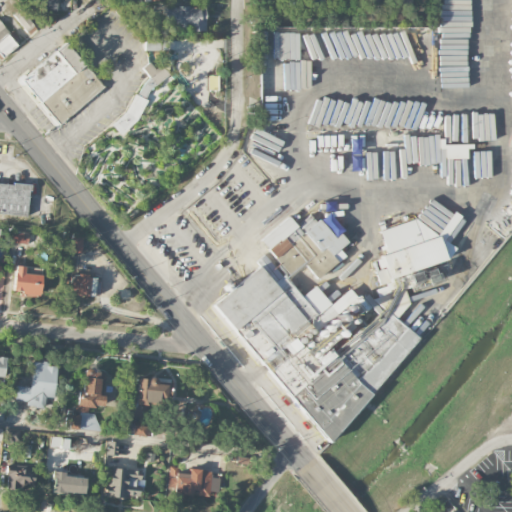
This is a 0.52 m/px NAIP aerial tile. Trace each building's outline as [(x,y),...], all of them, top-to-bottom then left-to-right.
[(39,0),(40,12),(56,12),(55,0),(39,0)] [(164,31),(205,31),(205,7),(164,7),(164,31)] [(13,15),(24,31),(32,25),(21,9),(13,15)] [(17,45),(5,32),(7,30),(0,22),(0,59),(17,45)] [(232,146),(237,127),(237,123),(237,111),(238,41),(168,41),(143,41),(143,51),(150,51),(232,146)] [(67,42),(22,80),(59,125),(104,87),(67,42)] [(150,64),(144,69),(151,78),(145,83),(137,96),(135,95),(126,112),(111,126),(120,135),(137,120),(146,101),(145,100),(149,90),(158,83),(166,93),(170,89),(163,80),(169,75),(161,66),(155,71),(150,64)] [(0,183),(0,213),(26,216),(28,191),(31,190),(32,183),(14,182),(13,185),(0,183)] [(414,219),(379,231),(387,254),(380,256),(384,269),(375,273),(379,286),(389,282),(388,280),(445,260),(454,248),(442,240),(459,216),(452,212),(436,236),(414,219)] [(288,217),(260,241),(298,286),(310,276),(315,281),(344,257),(338,249),(347,242),(340,234),(341,231),(327,214),(302,235),(288,217)] [(27,244),(27,236),(21,235),(21,233),(12,232),(11,243),(27,244)] [(81,237),(69,236),(68,253),(80,254),(81,237)] [(12,293),(38,296),(41,276),(24,274),(24,267),(16,266),(12,293)] [(283,275),(272,285),(258,268),(213,306),(260,362),(330,304),(315,286),(301,297),(283,275)] [(93,296),(93,276),(71,275),(70,296),(93,296)] [(301,345),(269,372),(327,442),(417,339),(387,313),(380,318),(378,323),(307,383),(291,363),(297,358),(304,365),(312,359),(301,345)] [(14,400),(26,401),(25,406),(45,407),(46,397),(53,398),(56,364),(32,362),(30,387),(15,386),(14,400)] [(71,429),(95,432),(97,415),(86,413),(87,406),(102,407),(103,396),(100,395),(103,373),(83,371),(81,391),(75,391),(71,429)] [(135,403),(165,405),(166,385),(156,385),(156,379),(136,378),(135,403)] [(144,437),(145,427),(126,424),(125,434),(144,437)] [(9,441),(18,441),(19,430),(10,430),(9,441)] [(217,444),(197,443),(196,453),(216,454),(217,444)] [(34,465),(5,467),(6,488),(35,487),(34,465)] [(138,496),(139,470),(107,469),(105,498),(125,499),(125,496),(138,496)] [(216,499),(218,479),(211,478),(211,472),(188,469),(188,473),(169,470),(167,488),(175,488),(174,494),(216,499)] [(85,478),(64,476),(64,473),(53,472),(51,492),(83,495),(85,478)]
